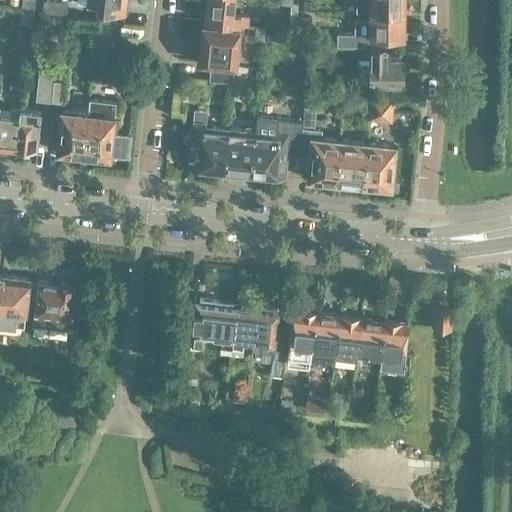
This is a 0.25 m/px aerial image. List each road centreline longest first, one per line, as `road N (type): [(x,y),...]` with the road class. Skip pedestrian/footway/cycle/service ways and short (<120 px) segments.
road 1 (unclassified): [(424,238),(143,212)]
road 2 (residential): [(424,238),(439,0)]
road 3 (residential): [(143,212),(165,0)]
road 4 (unclassified): [(143,212),(0,197)]
